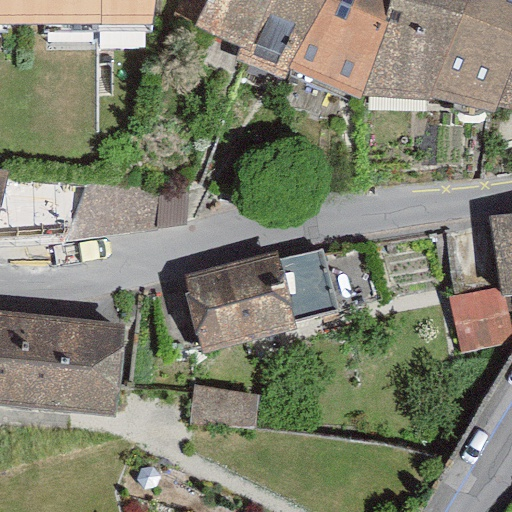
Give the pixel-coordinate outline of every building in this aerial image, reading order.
[(147,0),(0,0),(0,25),(141,29),(147,0)] [(263,0),(207,0),(197,26),(244,47),(263,0)] [(263,0),(244,47),(239,59),(290,80),(294,72),(324,0),(263,0)] [(389,0),(324,0),(294,72),(357,99),(389,0)] [(389,0),(357,99),(428,98),(464,0),(389,0)] [(511,56),(511,0),(464,0),(428,98),(493,112),(498,100),(511,56)] [(511,56),(498,100),(511,104),(511,56)] [(0,180),(0,215),(62,216),(62,242),(186,230),(186,183),(71,190),(0,180)] [(442,301),(452,359),(511,348),(504,308),(511,307),(511,226),(474,230),(481,294),(442,301)] [(169,283),(187,353),(329,317),(311,246),(169,283)] [(0,402),(102,413),(112,320),(0,309),(0,402)] [(255,403),(192,390),(185,425),(248,438),(255,403)]
